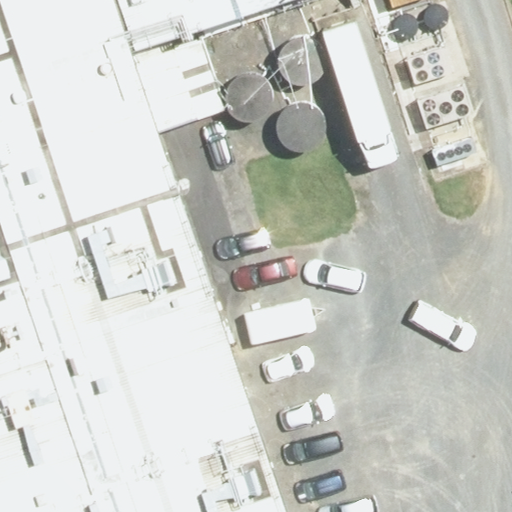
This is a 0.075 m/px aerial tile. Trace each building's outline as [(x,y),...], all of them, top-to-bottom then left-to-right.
[(287,511),(160,134),(229,111),(202,33),(301,0),(0,0),(0,511),(287,511)] [(426,24),(428,28),(432,31),(435,32),(440,32),(444,31),(447,29),(450,25),(451,21),(451,17),(449,13),(446,10),(442,8),(438,7),(434,8),(431,10),(428,12),(426,16),(425,20),(426,24)] [(395,33),(397,37),(400,40),(404,41),(409,42),(413,40),(416,38),(418,34),(420,30),(419,26),(418,22),(415,19),(411,17),(407,16),(403,17),(399,19),(397,22),(395,25),(394,29),(395,33)] [(278,70),(282,76),(288,81),(295,84),(303,84),(310,82),(316,77),(320,71),(322,64),(322,56),(319,49),(314,44),(307,40),(300,39),(293,40),(286,43),(281,48),(278,55),(277,62),(278,70)] [(230,106),(234,112),(240,117),(247,120),(254,120),(261,118),(268,113),(272,107),(274,100),(274,92),(271,85),(266,80),(259,76),(252,75),(244,76),(238,79),(233,84),(229,91),(228,98),(230,106)] [(277,137),(281,143),(287,148),(294,151),(301,151),(309,149),(315,144),(319,138),(321,131),(321,123),(318,116),(313,111),(306,107),(299,106),(291,107),(285,110),(280,115),(276,122),(275,129),(277,137)]
